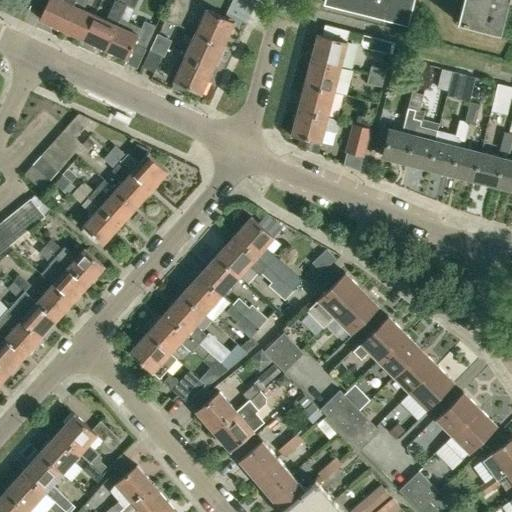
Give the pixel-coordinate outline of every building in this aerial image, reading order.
[(73,3),(74,4),(75,0),(47,0),(40,17),(62,28),(73,3)] [(75,0),(74,4),(73,3),(62,28),(82,37),(94,13),(83,8),(86,0),(75,0)] [(125,5),(127,0),(117,0),(118,1),(115,0),(112,0),(105,18),(94,13),(82,37),(105,47),(119,18),(124,4),(125,5)] [(189,0),(172,0),(171,5),(170,5),(165,17),(181,24),(187,9),(189,0)] [(325,0),(325,3),(407,24),(412,0),(325,0)] [(501,32),(509,0),(463,0),(458,22),(501,32)] [(196,31),(224,44),(234,22),(206,9),(196,31)] [(119,18),(105,47),(127,58),(134,42),(146,47),(156,25),(144,20),(141,27),(119,18)] [(213,68),(224,44),(196,31),(185,55),(213,68)] [(311,58),(341,66),(347,41),(317,33),(311,58)] [(154,41),(168,47),(171,40),(158,34),(154,41)] [(363,47),(392,54),(395,42),(363,34),(361,43),(363,47)] [(164,55),(168,47),(154,41),(143,66),(155,71),(162,55),(164,55)] [(201,93),(213,68),(185,55),(173,80),(201,93)] [(334,91),(341,66),(311,58),(304,83),(334,91)] [(371,74),(385,77),(388,69),(373,65),(371,74)] [(442,77),(438,90),(448,93),(454,71),(444,69),(442,77)] [(467,75),(454,71),(448,93),(447,95),(460,99),(461,99),(467,75)] [(383,85),(385,77),(371,74),(368,81),(383,85)] [(328,116),(334,91),(304,83),(298,108),(328,116)] [(511,86),(498,84),(492,109),(507,113),(510,98),(511,98),(511,86)] [(411,90),(407,107),(414,108),(414,107),(419,109),(423,93),(411,90)] [(457,127),(467,130),(469,122),(475,124),(480,104),(470,102),(465,120),(459,119),(457,127)] [(412,116),(421,118),(424,110),(419,109),(414,107),(414,108),(412,116)] [(321,142),(325,127),(336,130),(339,119),(328,116),(298,108),(291,134),(321,142)] [(64,128),(73,136),(90,118),(78,112),(64,128)] [(356,123),(370,127),(372,118),(358,115),(356,123)] [(419,127),(421,118),(412,116),(410,125),(415,126),(419,127)] [(363,154),(370,127),(356,123),(349,151),(363,154)] [(384,155),(406,161),(413,134),(383,126),(377,150),(385,152),(384,155)] [(427,167),(450,172),(457,145),(459,137),(464,138),(467,130),(457,127),(456,134),(448,132),(445,142),(434,139),(427,167)] [(81,143),(73,136),(64,128),(57,136),(74,152),(81,143)] [(502,140),(511,142),(511,140),(511,133),(504,131),(502,140)] [(413,134),(406,161),(427,167),(434,139),(413,134)] [(91,145),(96,140),(90,135),(82,144),(86,148),(88,149),(91,145)] [(66,161),(74,152),(57,136),(49,145),(66,161)] [(509,151),(511,142),(502,140),(500,149),(509,151)] [(57,170),(66,161),(49,145),(40,155),(57,170)] [(473,178),(480,151),(457,145),(450,172),(473,178)] [(131,172),(151,189),(167,171),(147,153),(139,163),(128,153),(126,155),(115,146),(109,152),(131,172)] [(496,184),(503,157),(480,151),(473,178),(496,184)] [(135,207),(151,189),(131,172),(109,152),(104,158),(114,168),(112,170),(123,180),(115,189),(135,207)] [(50,179),(57,170),(40,155),(32,163),(50,179)] [(511,188),(511,159),(503,157),(496,184),(511,188)] [(41,189),(50,179),(32,163),(24,173),(41,189)] [(77,176),(67,167),(62,174),(72,182),(77,176)] [(56,182),(68,193),(74,186),(63,175),(56,182)] [(119,225),(135,207),(115,189),(105,200),(84,181),(77,188),(88,198),(99,207),(119,225)] [(103,243),(119,225),(99,207),(88,198),(77,188),(72,194),(82,204),(92,214),(83,225),(103,243)] [(34,194),(30,198),(45,216),(50,210),(34,194)] [(21,205),(36,223),(45,216),(30,198),(21,205)] [(26,231),(36,223),(21,205),(11,213),(26,231)] [(17,238),(26,231),(11,213),(2,220),(17,238)] [(274,258),(263,248),(274,236),(251,215),(233,235),(293,289),(302,280),(286,265),(283,268),(273,259),(274,258)] [(0,237),(7,246),(17,238),(2,220),(0,222),(0,237)] [(238,275),(248,264),(259,275),(262,272),(272,281),(269,285),(284,299),(293,289),(233,235),(216,255),(238,275)] [(68,266),(88,284),(104,266),(84,248),(76,257),(64,246),(62,249),(51,239),(45,246),(56,255),(68,266)] [(73,301),(88,284),(68,266),(56,255),(45,246),(39,252),(50,261),(41,272),(53,283),(73,301)] [(335,257),(326,248),(313,260),(322,270),(335,257)] [(238,275),(216,255),(199,274),(222,294),(231,284),(238,275)] [(335,316),(362,289),(345,272),(307,309),(324,326),(335,316)] [(205,312),(222,294),(199,274),(183,292),(205,312)] [(14,281),(24,290),(30,284),(19,275),(14,281)] [(57,319),(37,301),(24,290),(14,281),(7,288),(18,297),(8,309),(40,337),(57,319)] [(57,319),(73,301),(53,283),(37,301),(57,319)] [(335,316),(351,332),(378,306),(362,289),(335,316)] [(193,326),(205,312),(183,292),(165,312),(188,332),(199,342),(219,360),(225,354),(193,326)] [(252,337),(268,319),(252,305),(250,308),(239,299),(228,310),(239,320),(236,323),(252,337)] [(0,331),(25,354),(40,337),(8,309),(0,317),(0,331)] [(199,342),(188,332),(165,312),(148,331),(170,352),(180,341),(191,350),(193,348),(204,358),(210,352),(199,342)] [(378,359),(405,332),(388,316),(353,351),(361,359),(370,351),(378,359)] [(0,363),(9,372),(25,354),(0,331),(0,363)] [(177,358),(170,352),(148,331),(130,351),(160,377),(177,358)] [(273,341),(294,362),(303,352),(283,332),(273,341)] [(394,375),(421,349),(405,332),(378,359),(394,375)] [(284,372),(294,362),(273,341),(263,351),(277,364),(283,371),(284,372)] [(410,391),(437,365),(421,349),(394,375),(410,391)] [(0,381),(9,372),(0,363),(0,381)] [(260,390),(283,371),(277,364),(243,393),(249,400),(260,390)] [(437,365),(410,391),(426,408),(453,381),(437,365)] [(203,382),(194,374),(188,369),(177,381),(169,374),(163,381),(174,390),(176,392),(186,401),(203,382)] [(283,373),(275,380),(279,385),(285,386),(290,382),(283,373)] [(192,406),(213,430),(236,410),(215,386),(192,406)] [(349,419),(359,410),(339,389),(329,399),(349,419)] [(265,402),(265,397),(260,390),(249,400),(237,411),(236,410),(213,430),(231,450),(262,423),(253,412),(265,402)] [(453,435),(480,408),(463,391),(436,418),(453,434),(453,435)] [(304,396),(298,401),(303,408),(310,402),(304,396)] [(340,429),(349,419),(329,399),(320,408),(340,429)] [(453,435),(453,434),(445,442),(462,459),(496,425),(480,408),(453,435)] [(349,419),(370,440),(379,430),(359,410),(349,419)] [(98,453),(88,444),(97,434),(113,448),(121,439),(101,420),(93,429),(75,413),(57,432),(80,453),(90,462),(101,472),(106,465),(95,456),(98,453)] [(321,420),(317,424),(316,426),(329,440),(336,434),(322,419),(321,420)] [(360,449),(370,440),(349,419),(340,429),(360,449)] [(397,424),(388,432),(394,440),(404,431),(397,424)] [(63,472),(80,453),(57,432),(40,452),(63,472)] [(297,432),(278,448),(284,455),(303,439),(297,432)] [(498,479),(508,472),(511,468),(511,437),(483,459),(495,475),(483,483),(486,487),(490,484),(493,488),(501,482),(498,479)] [(252,477),(276,456),(262,440),(238,460),(252,477)] [(51,484),(63,472),(40,452),(23,471),(45,491),(55,500),(65,509),(68,511),(73,511),(77,508),(51,484)] [(337,455),(318,471),(324,478),(343,462),(337,455)] [(266,493),(290,472),(276,456),(252,477),(266,493)] [(101,472),(90,462),(84,468),(97,480),(103,474),(101,472)] [(125,505),(152,482),(137,464),(116,481),(110,488),(125,505)] [(408,480),(429,500),(439,491),(418,470),(408,480)] [(28,511),(45,491),(23,471),(6,490),(28,511)] [(280,509),(304,489),(290,472),(266,493),(280,509)] [(304,489),(280,509),(282,511),(343,511),(315,479),(304,489)] [(419,510),(429,500),(408,480),(399,489),(419,510)] [(153,511),(167,500),(152,482),(125,505),(119,510),(116,511),(153,511)] [(382,483),(351,509),(353,511),(368,511),(391,493),(382,483)] [(480,497),(493,488),(490,484),(486,487),(483,483),(475,489),(480,497)] [(26,511),(28,511),(6,490),(0,496),(0,511),(26,511)] [(393,496),(374,511),(394,511),(402,506),(393,496)] [(68,511),(65,509),(55,500),(49,506),(55,511),(68,511)] [(177,511),(167,500),(153,511),(177,511)] [(440,511),(429,500),(419,510),(420,511),(440,511)]
